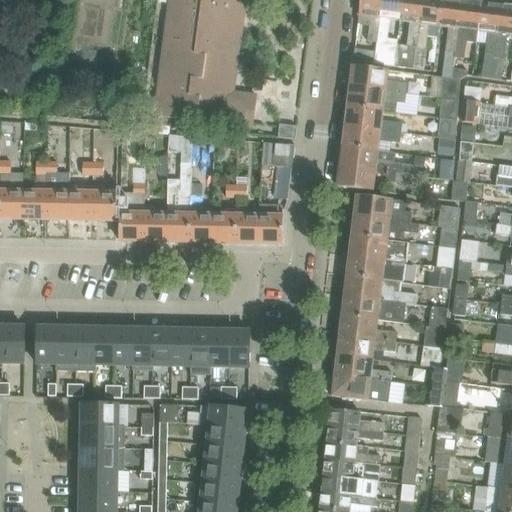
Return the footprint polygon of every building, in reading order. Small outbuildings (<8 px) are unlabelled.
[(170,0),(155,116),(253,129),(257,97),(233,93),(245,0),(170,0)] [(360,0),(358,25),(370,26),(368,42),(377,43),(382,0),(360,0)] [(376,52),(374,65),(395,68),(397,45),(398,41),(387,40),(390,22),(400,23),(403,0),(382,0),(377,43),(376,52)] [(403,0),(400,23),(410,24),(407,47),(397,45),(395,68),(413,70),(422,0),(403,0)] [(422,0),(413,70),(423,71),(428,37),(438,39),(439,26),(442,0),(422,0)] [(452,80),(453,69),(455,58),(462,1),(456,0),(442,0),(439,26),(450,28),(444,74),(444,78),(452,80)] [(476,44),(478,31),(482,3),(462,1),(455,58),(465,60),(467,43),(476,44)] [(482,3),(478,31),(488,32),(482,79),(492,80),(501,6),(482,3)] [(508,36),(511,36),(511,7),(501,6),(492,80),(502,81),(508,36)] [(353,62),(374,65),(376,52),(355,49),(353,62)] [(388,71),(353,66),(350,87),(406,94),(407,84),(387,82),(388,71)] [(468,71),(453,69),(452,80),(461,81),(467,76),(468,71)] [(461,81),(452,80),(444,78),(441,99),(445,99),(459,101),(461,81)] [(350,87),(348,108),(383,112),(396,114),(397,102),(405,103),(406,94),(350,87)] [(511,98),(497,97),(496,106),(511,108),(511,98)] [(445,99),(443,119),(458,121),(459,101),(445,99)] [(463,101),(462,122),(511,128),(511,108),(496,106),(463,101)] [(382,121),(383,112),(347,108),(345,126),(401,133),(402,124),(382,121)] [(456,141),(458,121),(443,119),(439,119),(437,139),(456,141)] [(0,122),(0,136),(14,136),(14,123),(0,122)] [(295,140),(297,128),(280,125),(278,138),(294,140),(295,140)] [(146,126),(145,134),(158,135),(158,127),(146,126)] [(401,133),(345,126),(343,147),(378,151),(379,140),(400,143),(401,133)] [(462,126),(460,143),(470,144),(472,127),(462,126)] [(166,212),(166,242),(189,242),(190,210),(190,199),(190,186),(190,166),(191,137),(169,136),(169,154),(181,154),(181,189),(167,189),(166,212)] [(503,148),(511,148),(511,138),(504,138),(503,148)] [(439,140),(437,154),(453,156),(455,142),(439,140)] [(291,168),(294,145),(261,143),(261,166),(291,168)] [(460,143),(459,162),(472,163),(474,144),(470,144),(460,143)] [(396,153),(378,151),(343,147),(340,167),(422,177),(423,167),(394,163),(396,153)] [(1,162),(1,175),(1,185),(0,217),(0,218),(23,219),(24,174),(11,174),(11,162),(1,162)] [(470,184),(472,163),(459,162),(457,182),(468,183),(470,184)] [(24,190),(23,219),(46,219),(47,163),(36,163),(36,190),(24,190)] [(46,219),(70,220),(70,190),(70,175),(57,174),(58,163),(47,163),(46,219)] [(94,164),(83,164),(83,177),(94,177),(94,164)] [(94,164),(94,177),(104,177),(104,164),(94,164)] [(422,177),(340,167),(337,188),(373,192),(374,181),(421,187),(422,177)] [(497,176),(495,187),(511,188),(511,168),(500,167),(498,176),(497,176)] [(237,178),(237,187),(236,200),(247,200),(247,187),(247,178),(237,178)] [(468,183),(457,182),(453,182),(451,202),(467,204),(467,202),(468,183)] [(133,198),(143,198),(143,185),(133,185),(133,193),(133,198)] [(70,190),(70,220),(93,220),(93,187),(82,186),(82,191),(70,190)] [(200,186),(190,186),(190,199),(200,199),(200,186)] [(93,187),(93,220),(116,221),(116,191),(104,191),(104,187),(93,187)] [(226,200),(236,200),(237,187),(226,187),(226,200)] [(120,192),(119,241),(142,241),(143,207),(143,198),(133,198),(133,193),(120,192)] [(406,202),(357,196),(354,218),(410,224),(412,214),(405,213),(406,203),(406,202)] [(467,202),(467,204),(465,221),(476,223),(478,204),(467,202)] [(260,214),(259,243),(282,244),(283,211),(283,208),(273,208),(273,204),(260,204),(260,214)] [(143,207),(142,241),(166,242),(166,212),(155,212),(155,207),(143,207)] [(460,209),(441,207),(438,228),(442,228),(458,230),(460,209)] [(190,210),(189,242),(212,242),(213,213),(201,213),(201,210),(190,210)] [(213,213),(212,242),(236,243),(236,210),(225,210),(225,213),(213,213)] [(236,210),(236,243),(259,243),(260,214),(248,214),(248,211),(236,210)] [(410,225),(410,224),(354,218),(352,237),(403,244),(404,233),(418,235),(420,226),(410,225)] [(476,223),(465,222),(464,232),(475,233),(476,223)] [(511,230),(511,227),(499,226),(497,225),(496,236),(511,238),(511,230)] [(439,248),(455,250),(458,230),(442,228),(439,248)] [(352,237),(349,257),(406,263),(406,264),(409,244),(403,244),(352,237)] [(462,241),(460,261),(472,263),(476,263),(478,243),(462,241)] [(453,271),(455,250),(439,248),(437,268),(441,269),(453,271)] [(349,257),(347,276),(401,283),(403,283),(406,263),(349,257)] [(472,263),(460,261),(457,280),(470,282),(472,263)] [(488,265),(487,273),(506,275),(506,277),(511,277),(511,267),(507,267),(488,265)] [(451,289),(453,271),(441,269),(439,288),(451,289)] [(399,294),(401,283),(347,276),(345,296),(400,303),(400,304),(405,304),(416,306),(418,296),(399,294)] [(457,286),(455,299),(467,300),(469,287),(457,286)] [(345,296),(342,316),(378,320),(378,322),(402,324),(405,304),(400,304),(400,303),(345,296)] [(501,305),(511,306),(511,297),(502,297),(501,305)] [(465,318),(467,300),(455,299),(453,316),(465,318)] [(511,306),(501,305),(500,316),(511,317),(511,306)] [(431,308),(429,326),(434,327),(446,328),(448,310),(436,308),(431,308)] [(342,316),(340,337),(395,343),(397,333),(377,331),(378,322),(378,320),(342,316)] [(464,326),(452,325),(450,340),(462,341),(464,326)] [(496,346),(511,348),(511,326),(498,325),(496,346)] [(427,327),(424,347),(443,350),(446,328),(434,327),(429,326),(429,328),(427,327)] [(3,327),(2,364),(3,364),(24,364),(25,328),(3,327)] [(38,328),(37,365),(56,365),(57,365),(57,328),(38,328)] [(76,372),(77,329),(57,328),(57,365),(56,365),(56,372),(76,372)] [(77,329),(76,372),(96,373),(96,366),(95,366),(96,329),(77,329)] [(95,366),(96,366),(114,366),(115,330),(96,329),(95,366)] [(115,330),(114,366),(133,366),(134,330),(115,330)] [(153,367),(153,330),(134,330),(133,366),(132,371),(153,372),(154,367),(153,367)] [(154,367),(172,367),(172,331),(153,330),(153,367),(154,367)] [(191,367),(192,331),(172,331),(172,367),(191,367)] [(192,331),(191,367),(191,376),(210,376),(211,331),(192,331)] [(211,331),(210,376),(210,380),(229,380),(229,368),(230,332),(211,331)] [(230,332),(229,368),(250,369),(250,332),(230,332)] [(340,337),(337,356),(373,360),(374,350),(394,353),(395,344),(395,343),(340,337)] [(511,357),(511,348),(496,346),(483,344),(482,353),(511,357)] [(441,369),(443,350),(424,347),(422,366),(433,368),(441,369)] [(337,356),(335,377),(391,384),(392,373),(372,370),(373,360),(337,356)] [(448,359),(446,370),(445,382),(460,384),(463,384),(465,361),(448,359)] [(511,366),(494,364),(491,384),(511,386),(511,366)] [(433,368),(431,387),(444,389),(445,382),(446,370),(441,370),(441,369),(433,368)] [(332,396),(332,397),(368,402),(368,401),(388,404),(388,403),(391,384),(335,377),(333,396),(332,396)] [(444,389),(442,406),(458,407),(460,384),(445,382),(444,389)] [(10,384),(2,384),(1,396),(10,396),(10,384)] [(56,397),(56,385),(48,385),(48,397),(56,397)] [(75,398),(76,385),(68,385),(67,397),(75,398)] [(84,385),(76,385),(75,398),(83,398),(84,385)] [(106,399),(114,399),(114,387),(106,387),(106,399)] [(122,387),(114,387),(114,399),(122,399),(122,387)] [(152,387),(144,387),(144,399),(152,399),(152,387)] [(152,387),(152,399),(160,400),(160,387),(152,387)] [(431,387),(428,407),(441,408),(442,408),(442,406),(444,389),(431,387)] [(190,388),(182,388),(182,400),(190,400),(190,388)] [(190,388),(190,400),(198,400),(198,388),(190,388)] [(229,400),(229,388),(221,388),(221,400),(229,400)] [(229,388),(229,400),(237,400),(237,388),(229,388)] [(118,428),(118,427),(118,405),(82,405),(82,427),(118,428)] [(160,423),(168,424),(178,424),(179,406),(163,406),(160,408),(160,415),(160,423)] [(441,408),(438,432),(457,434),(461,435),(463,408),(458,407),(442,406),(442,408),(441,408)] [(201,407),(199,426),(202,426),(245,431),(247,411),(211,407),(201,407)] [(359,422),(360,413),(331,410),(329,426),(384,432),(385,425),(359,422)] [(142,421),(141,429),(154,429),(154,421),(154,415),(142,415),(142,421)] [(511,441),(511,416),(511,418),(491,415),(488,438),(511,441)] [(409,418),(407,434),(420,436),(422,420),(409,418)] [(159,441),(167,441),(168,424),(160,423),(159,441)] [(202,426),(200,445),(243,450),(245,431),(202,426)] [(384,432),(329,426),(327,443),(357,447),(358,440),(383,443),(384,432)] [(81,449),(125,450),(125,427),(118,427),(118,428),(82,427),(81,449)] [(154,429),(141,429),(141,437),(153,437),(154,429)] [(438,432),(435,456),(450,458),(455,459),(457,434),(438,432)] [(419,453),(420,436),(407,434),(405,452),(419,453)] [(505,465),(511,465),(511,441),(488,438),(485,462),(505,465)] [(159,461),(167,461),(167,441),(159,441),(159,461)] [(327,443),(325,460),(380,466),(381,459),(368,457),(369,448),(357,447),(327,443)] [(243,450),(200,445),(198,464),(241,469),(243,450)] [(125,450),(81,449),(81,471),(117,471),(117,472),(125,472),(125,450)] [(153,472),(153,450),(145,450),(145,472),(153,472)] [(417,470),(419,453),(405,452),(403,468),(417,470)] [(435,456),(434,467),(437,467),(435,481),(447,483),(450,458),(435,456)] [(325,460),(324,476),(379,482),(380,466),(325,460)] [(167,461),(159,461),(159,480),(167,480),(167,461)] [(196,484),(239,488),(241,469),(198,464),(196,484)] [(511,491),(511,465),(505,465),(502,490),(511,491)] [(415,486),(417,470),(403,468),(401,485),(415,486)] [(81,471),(81,492),(117,493),(129,493),(130,472),(125,472),(117,472),(117,471),(81,471)] [(145,472),(141,472),(140,480),(152,481),(153,472),(145,472)] [(324,476),(322,493),(377,499),(379,482),(324,476)] [(158,499),(166,500),(167,480),(159,480),(158,499)] [(435,481),(434,493),(446,495),(447,483),(435,481)] [(239,488),(196,484),(195,495),(194,503),(237,507),(239,488)] [(401,492),(400,502),(413,503),(415,486),(401,485),(401,492)] [(511,511),(511,491),(502,490),(489,488),(485,511),(511,511)] [(80,511),(116,511),(117,493),(81,492),(80,511)] [(377,499),(322,493),(320,509),(348,511),(350,511),(351,507),(376,509),(377,499)] [(165,511),(166,500),(158,499),(157,511),(165,511)] [(412,511),(413,503),(400,502),(398,511),(412,511)] [(236,511),(237,507),(194,503),(192,511),(236,511)]
